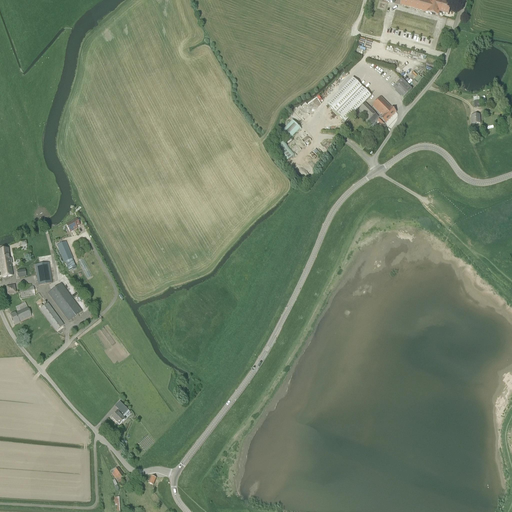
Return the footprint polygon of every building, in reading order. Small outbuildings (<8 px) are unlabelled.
[(448,15),(451,3),(442,1),(442,0),(430,0),(430,1),(425,0),(401,0),(400,6),(438,16),(439,14),(442,15),(442,13),(448,15)] [(425,79),(419,74),(415,80),(420,84),(425,79)] [(327,105),(345,123),(371,96),(353,79),(327,105)] [(393,88),(403,99),(412,90),(401,80),(393,88)] [(385,124),(396,113),(381,98),(372,106),(383,117),(380,119),(385,124)] [(356,113),(367,123),(375,114),(365,104),(356,113)] [(471,116),(471,125),(480,124),(479,115),(478,115),(478,114),(475,114),(475,115),(471,116)] [(280,133),(288,141),(300,129),(292,121),(280,133)] [(286,162),(294,156),(282,140),(273,146),(286,162)] [(65,225),(70,233),(77,229),(77,227),(80,226),(76,219),(65,225)] [(65,262),(67,267),(73,264),(71,260),(73,259),(65,242),(57,246),(57,247),(56,247),(58,251),(58,250),(58,251),(59,251),(64,263),(65,262)] [(0,250),(0,269),(2,278),(13,276),(8,249),(0,250)] [(80,260),(87,278),(90,277),(84,259),(80,260)] [(35,265),(38,286),(52,284),(49,263),(35,265)] [(19,290),(21,298),(35,296),(33,287),(32,287),(31,284),(27,285),(26,284),(23,284),(24,289),(19,290)] [(48,293),(69,322),(82,312),(61,284),(48,293)] [(6,287),(7,296),(16,294),(15,285),(6,287)] [(10,315),(14,325),(20,323),(31,317),(25,303),(16,307),(18,312),(15,313),(15,312),(10,315)] [(64,325),(48,303),(40,309),(56,331),(64,325)] [(112,418),(120,425),(125,419),(123,417),(128,411),(120,402),(115,407),(119,411),(112,418)] [(112,473),(119,483),(122,481),(121,479),(124,476),(119,468),(117,470),(116,468),(112,471),(113,472),(112,473)] [(149,484),(153,486),(156,479),(151,477),(151,479),(149,478),(148,481),(149,482),(149,484)]
